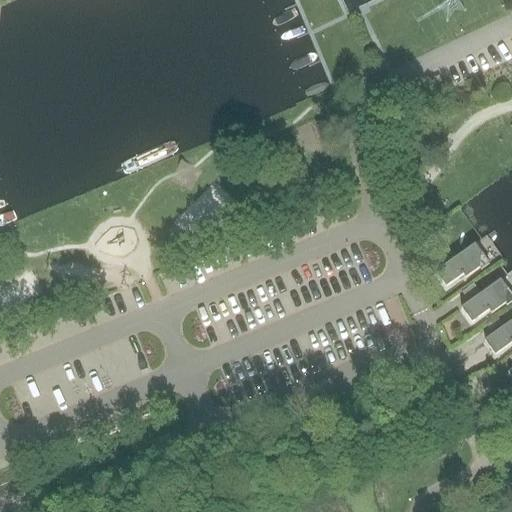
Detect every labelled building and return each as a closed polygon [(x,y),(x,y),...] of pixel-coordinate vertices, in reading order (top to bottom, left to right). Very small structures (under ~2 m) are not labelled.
[(447,93),(439,77),(425,84),(433,100),(447,93)] [(466,279),(489,263),(482,253),(481,254),(476,247),(456,262),(455,260),(436,274),(447,288),(464,276),(466,279)] [(449,249),(438,257),(443,264),(454,256),(449,249)] [(492,315),(511,300),(511,295),(507,289),(502,283),(482,297),(480,296),(462,309),(472,324),(489,312),(492,315)] [(475,285),(464,293),(469,299),(480,291),(475,285)] [(498,317),(487,325),(492,332),(503,324),(498,317)] [(511,324),(505,330),(504,328),(485,342),(496,356),(511,344),(511,324)] [(484,390),(493,385),(483,367),(474,371),(484,390)]
